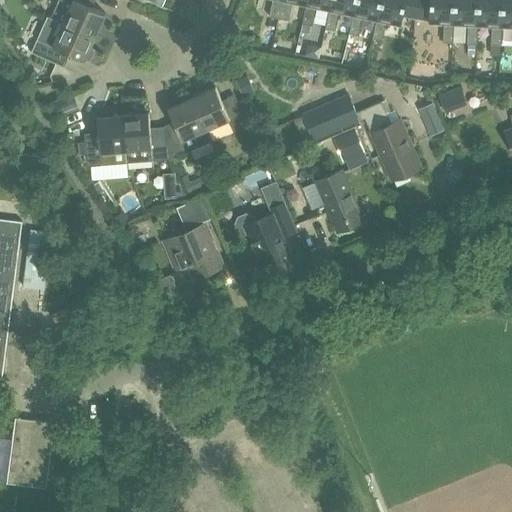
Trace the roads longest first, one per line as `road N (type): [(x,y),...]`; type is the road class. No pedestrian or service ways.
road 1 (unclassified): [(78,392),(511,211)]
road 2 (residential): [(186,42),(135,19),(114,64),(146,78),(175,66)]
